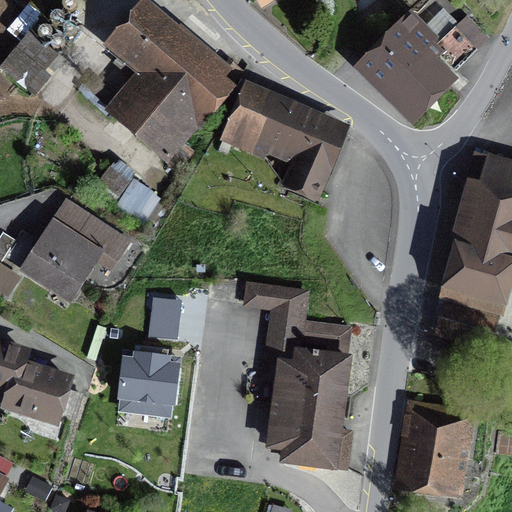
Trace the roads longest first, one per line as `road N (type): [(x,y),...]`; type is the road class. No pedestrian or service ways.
road 1 (tertiary): [(408,159),(421,210),(373,511)]
road 2 (tertiary): [(408,159),(293,71),(221,0)]
road 3 (residential): [(511,34),(467,115),(408,159)]
